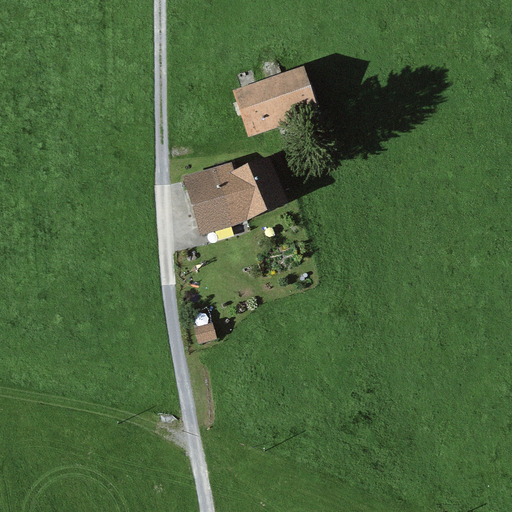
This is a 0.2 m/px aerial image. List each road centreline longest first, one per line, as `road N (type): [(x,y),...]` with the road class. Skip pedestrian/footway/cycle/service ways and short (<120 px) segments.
road 1 (track): [(193,434),(167,244),(156,0)]
road 2 (track): [(193,434),(0,391)]
